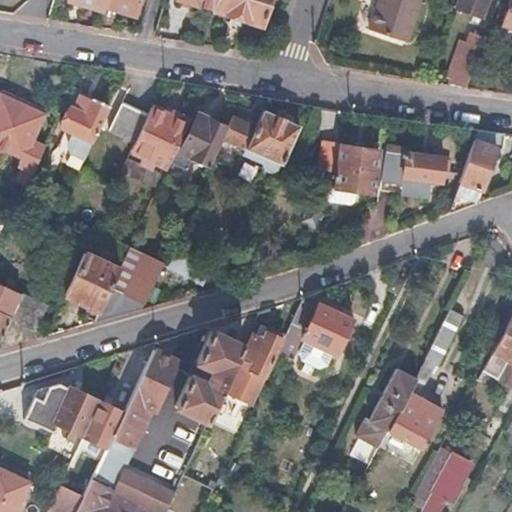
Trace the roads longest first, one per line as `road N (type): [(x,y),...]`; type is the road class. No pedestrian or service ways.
road 1 (residential): [(0,368),(511,204)]
road 2 (residential): [(511,115),(286,79)]
road 3 (residential): [(286,79),(137,54)]
road 4 (residential): [(137,54),(0,32)]
